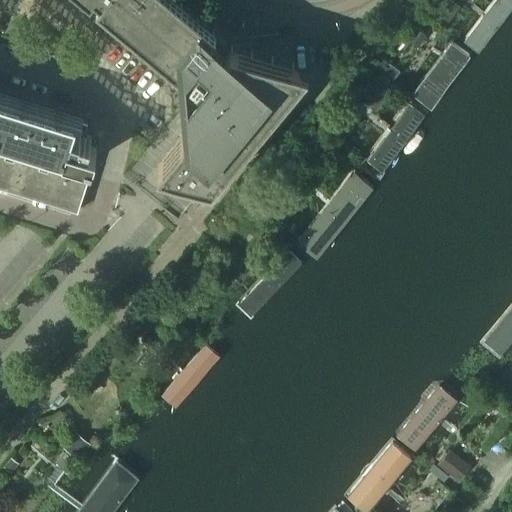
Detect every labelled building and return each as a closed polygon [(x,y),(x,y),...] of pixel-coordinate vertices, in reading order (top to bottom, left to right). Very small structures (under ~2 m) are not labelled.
[(177,0),(98,0),(97,2),(180,72),(185,124),(186,131),(157,166),(177,172),(211,181),(211,182),(212,181),(213,181),(213,180),(226,165),(227,164),(227,163),(239,148),(240,148),(241,147),(253,131),(254,131),(254,130),(267,115),(268,115),(268,114),(281,98),(282,98),(282,97),(307,67),(231,44),(225,50),(222,48),(222,47),(223,46),(223,44),(223,43),(222,42),(222,41),(221,40),(220,40),(218,40),(217,40),(216,40),(215,40),(214,41),(210,38),(215,31),(177,0)] [(511,0),(495,0),(464,42),(477,52),(511,5),(511,0)] [(414,96),(428,106),(467,52),(453,42),(414,96)] [(376,81),(364,96),(376,105),(388,91),(376,81)] [(0,187),(11,191),(37,107),(3,97),(0,107),(0,187)] [(409,103),(363,159),(379,171),(424,116),(409,103)] [(54,204),(80,121),(75,120),(75,119),(74,118),(74,119),(37,107),(11,191),(54,204)] [(89,175),(96,150),(88,147),(91,139),(87,138),(83,137),(87,123),(80,121),(54,204),(76,211),(77,212),(89,175)] [(347,174),(298,237),(313,249),(362,186),(347,174)] [(289,252),(241,304),(253,315),(301,263),(289,252)] [(511,312),(489,342),(505,354),(511,344),(511,312)] [(206,346),(163,395),(175,405),(218,357),(206,346)] [(441,384),(399,432),(416,447),(458,398),(441,384)] [(394,442),(350,495),(369,510),(412,457),(394,442)] [(459,477),(468,465),(450,450),(440,463),(447,468),(459,477)] [(119,463),(81,511),(114,511),(140,479),(119,463)] [(426,478),(432,483),(437,477),(431,472),(426,478)]
